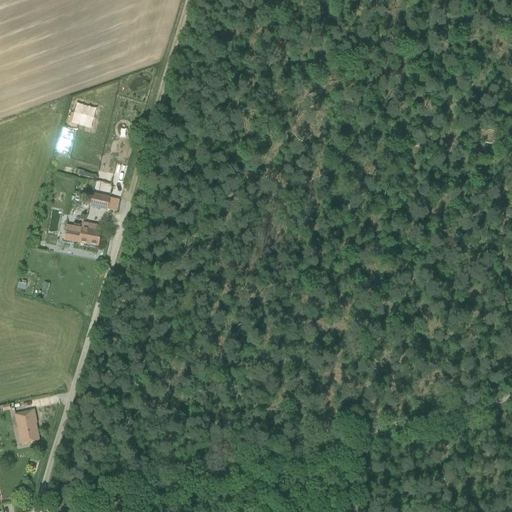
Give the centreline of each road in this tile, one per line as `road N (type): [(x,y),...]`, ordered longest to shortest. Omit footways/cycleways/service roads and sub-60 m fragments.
road 1 (unclassified): [(36,511),(129,202)]
road 2 (track): [(190,0),(129,202)]
